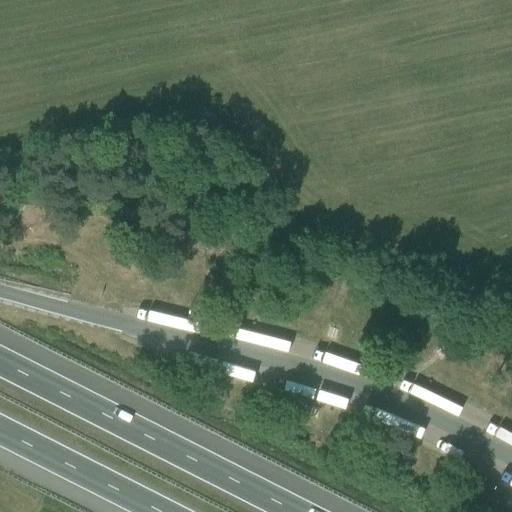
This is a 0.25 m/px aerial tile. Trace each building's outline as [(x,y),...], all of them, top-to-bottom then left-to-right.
[(300,359),(355,371),(358,358),(303,346),(300,359)] [(166,347),(162,364),(213,376),(217,359),(166,347)] [(231,376),(283,389),(286,378),(234,364),(231,376)] [(431,441),(435,428),(383,412),(380,425),(431,441)] [(511,472),(471,453),(466,464),(511,486),(511,472)]
